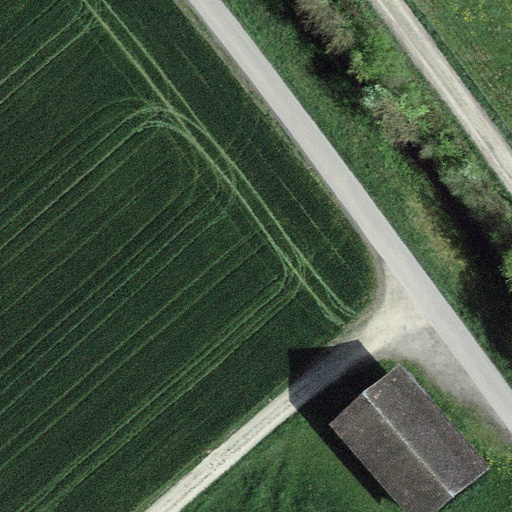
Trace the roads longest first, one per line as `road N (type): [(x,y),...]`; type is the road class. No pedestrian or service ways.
road 1 (track): [(194,0),(511,420)]
road 2 (track): [(157,511),(419,294)]
road 3 (track): [(370,0),(511,177)]
